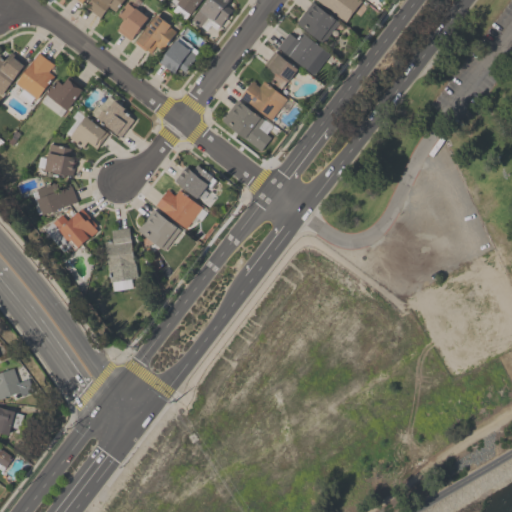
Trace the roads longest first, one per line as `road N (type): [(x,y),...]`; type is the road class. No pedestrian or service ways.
road 1 (residential): [(300,216),(53,22),(3,6)]
road 2 (secondary): [(300,216),(466,0)]
road 3 (residential): [(120,178),(143,165),(270,0)]
road 4 (secondary): [(271,193),(134,374)]
road 5 (secondary): [(110,401),(101,375),(0,242)]
road 6 (secondary): [(0,281),(87,393),(110,401)]
road 7 (secondary): [(419,0),(325,123)]
road 8 (secondary): [(166,392),(250,283)]
